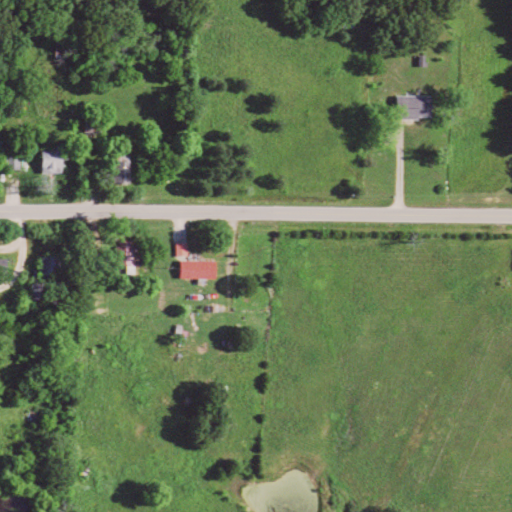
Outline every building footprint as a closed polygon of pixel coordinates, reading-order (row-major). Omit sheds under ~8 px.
[(402,118),(437,118),(436,95),(402,95),(402,118)] [(48,173),(68,173),(69,151),(48,150),(48,173)] [(24,169),(22,154),(12,155),(13,170),(24,169)] [(135,182),(136,155),(123,155),(122,181),(135,182)] [(146,265),(145,246),(137,246),(137,241),(122,241),(123,265),(146,265)] [(182,256),(194,256),(193,242),(182,243),(182,256)] [(68,257),(45,256),(45,275),(68,275),(68,257)] [(0,275),(14,275),(14,258),(0,258),(0,275)] [(187,278),(222,279),(223,262),(187,261),(187,278)] [(37,301),(49,301),(49,282),(37,283),(37,301)]
